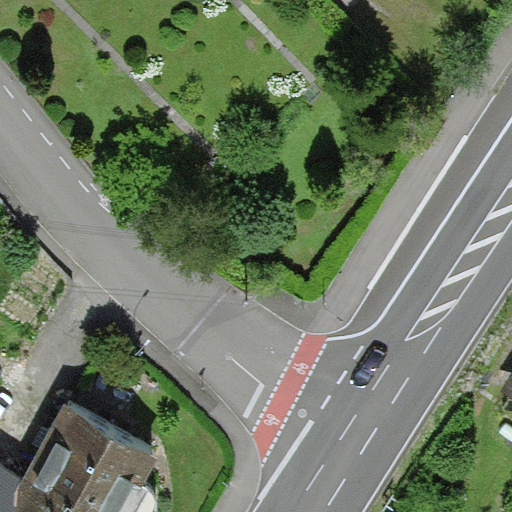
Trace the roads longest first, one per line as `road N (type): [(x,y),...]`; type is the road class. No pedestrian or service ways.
road 1 (tertiary): [(0,104),(107,239),(265,382),(356,441)]
road 2 (primary): [(356,441),(511,209)]
